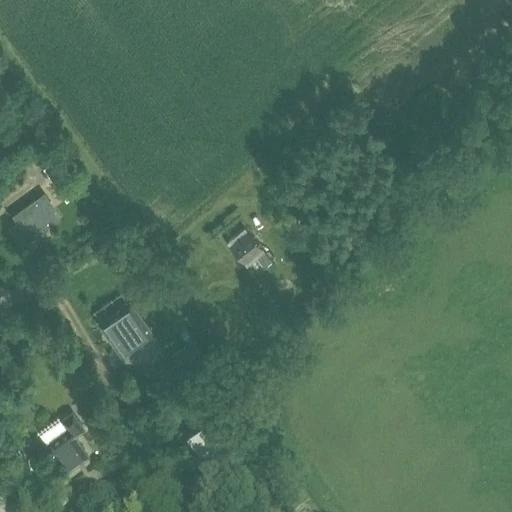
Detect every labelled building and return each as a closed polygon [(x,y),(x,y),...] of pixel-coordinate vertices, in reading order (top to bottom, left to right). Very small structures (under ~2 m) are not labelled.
[(67,199),(79,189),(59,157),(44,168),(67,199)] [(30,238),(58,218),(42,195),(14,215),(30,238)] [(271,260),(264,251),(264,250),(244,226),(226,242),(247,265),(258,256),(266,265),(271,260)] [(120,353),(149,332),(129,304),(100,325),(120,353)] [(68,471),(89,455),(75,436),(85,428),(73,412),(62,420),(66,427),(47,442),(68,471)] [(200,460),(219,444),(201,418),(179,433),(200,460)] [(37,511),(34,496),(25,499),(28,511),(37,511)]
